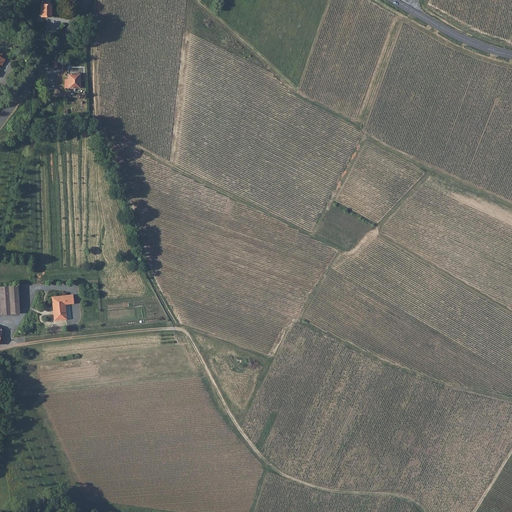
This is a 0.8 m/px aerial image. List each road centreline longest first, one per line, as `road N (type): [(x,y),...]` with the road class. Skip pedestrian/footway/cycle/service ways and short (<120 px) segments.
road 1 (track): [(4,343),(180,330),(269,464),(324,491),(395,495),(423,511)]
road 2 (track): [(511,206),(429,168),(357,247),(336,257),(270,359),(180,330)]
road 3 (track): [(87,0),(91,108),(153,283),(180,330)]
road 4 (track): [(194,0),(285,87),(429,168)]
road 5 (track): [(339,256),(95,121)]
road 6 (track): [(297,322),(372,359),(511,399)]
road 7 (track): [(160,511),(86,499),(38,395)]
road 8 (tertiary): [(0,122),(85,0)]
